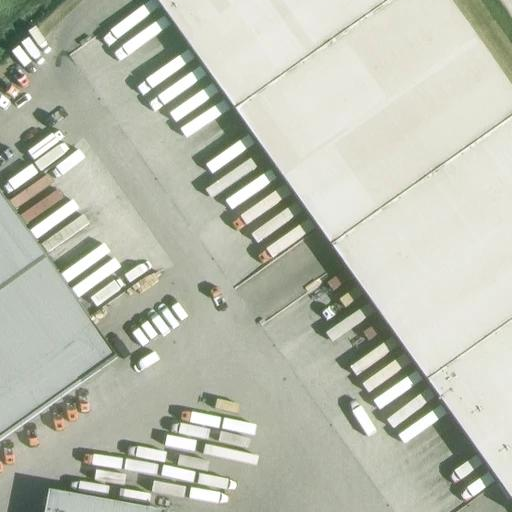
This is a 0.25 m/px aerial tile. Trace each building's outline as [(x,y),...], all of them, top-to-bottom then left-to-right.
[(154,0),(511,503),(511,87),(450,0),(154,0)] [(0,194),(0,440),(116,358),(0,194)] [(285,307),(305,291),(296,280),(276,295),(285,307)] [(140,415),(168,403),(164,393),(136,405),(140,415)] [(45,511),(153,511),(49,493),(45,511)]
